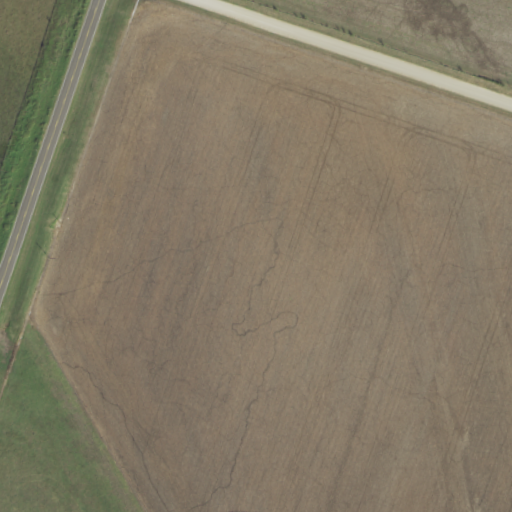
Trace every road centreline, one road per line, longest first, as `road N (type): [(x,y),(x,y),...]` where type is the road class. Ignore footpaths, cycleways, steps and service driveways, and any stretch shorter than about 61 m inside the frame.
road 1 (secondary): [(103,0),(0,292)]
road 2 (residential): [(511,122),(317,59)]
road 3 (residential): [(173,0),(317,59)]
